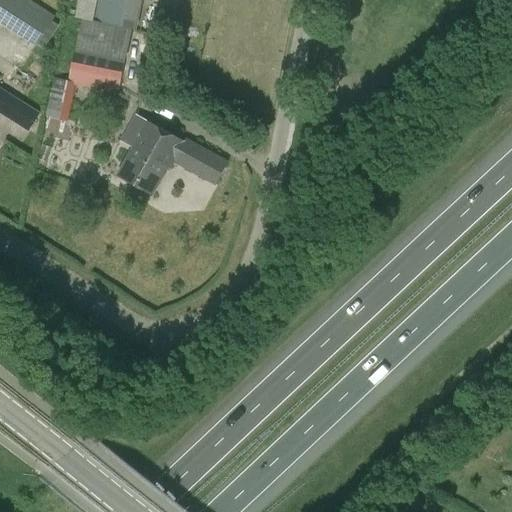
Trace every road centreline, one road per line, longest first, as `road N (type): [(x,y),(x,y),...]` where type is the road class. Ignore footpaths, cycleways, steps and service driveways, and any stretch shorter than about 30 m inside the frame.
road 1 (motorway): [(511,169),(138,511)]
road 2 (motorway): [(213,511),(511,241)]
road 3 (unclassified): [(157,333),(206,318),(247,270),(307,0)]
road 4 (unclassified): [(157,333),(0,239)]
